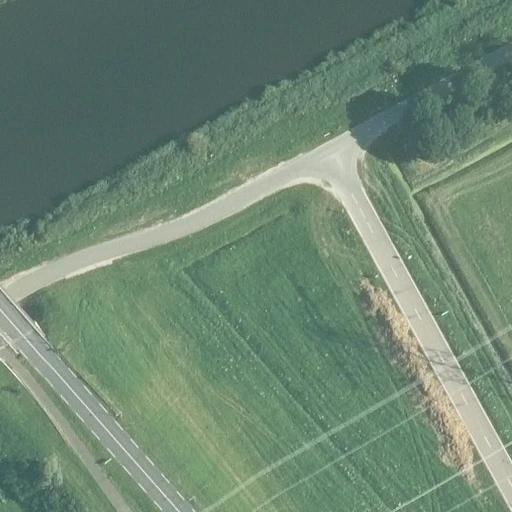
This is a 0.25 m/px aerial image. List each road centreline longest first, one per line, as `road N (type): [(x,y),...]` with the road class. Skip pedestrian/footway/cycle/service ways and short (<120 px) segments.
road 1 (tertiary): [(511,484),(329,151)]
road 2 (tertiary): [(0,293),(84,258),(165,238),(329,151)]
road 3 (secondary): [(176,511),(0,309)]
road 4 (tertiary): [(329,151),(511,51)]
